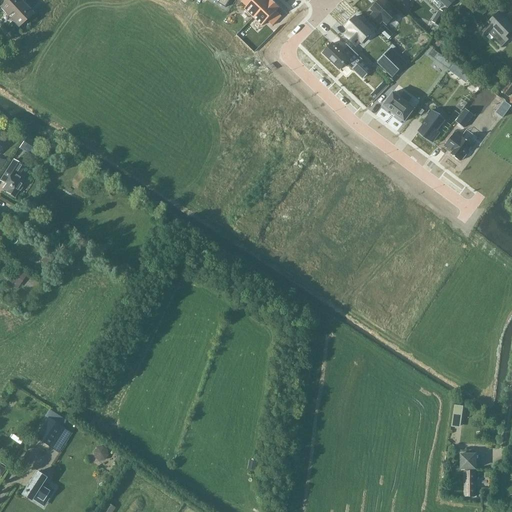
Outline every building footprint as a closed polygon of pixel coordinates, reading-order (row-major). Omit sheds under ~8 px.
[(6,0),(2,4),(0,5),(0,7),(7,16),(5,18),(7,21),(10,19),(18,27),(33,14),(20,0),(6,0)] [(241,0),(240,2),(246,7),(244,9),(253,18),(269,1),(268,0),(241,0)] [(269,0),(269,1),(253,18),(262,26),(267,21),(272,26),(281,16),(276,11),(279,8),(271,0),(269,0)] [(383,0),(380,0),(371,10),(374,12),(371,15),(380,24),(382,21),(386,25),(398,13),(383,0)] [(511,30),(511,27),(498,13),(480,31),(486,37),(494,30),(498,34),(494,39),(502,47),(511,37),(508,34),(511,30)] [(355,17),(345,27),(350,31),(345,36),(355,46),(360,41),(362,43),(371,33),(355,17)] [(392,35),(383,26),(379,30),(388,39),(392,35)] [(332,44),(323,53),(339,69),(347,62),(354,69),(353,69),(363,79),(371,70),(362,61),(363,61),(346,44),(343,48),(340,45),(337,48),(332,44)] [(391,49),(378,63),(392,77),(406,63),(391,49)] [(439,54),(435,60),(449,69),(453,64),(439,54)] [(453,64),(449,70),(459,78),(463,72),(453,64)] [(508,97),(511,90),(511,83),(509,82),(501,93),(508,97)] [(381,83),(375,90),(378,93),(385,87),(381,83)] [(393,93),(383,106),(404,122),(414,109),(393,93)] [(419,122),(414,129),(428,139),(435,130),(432,128),(440,118),(427,108),(417,121),(419,122)] [(454,133),(444,146),(454,153),(452,156),(460,161),(472,145),(461,137),(454,133)] [(35,155),(40,147),(25,138),(21,145),(35,155)] [(13,160),(0,180),(5,184),(3,188),(6,191),(6,192),(14,197),(19,189),(19,190),(26,179),(18,174),(23,167),(13,160)] [(51,258),(45,255),(40,261),(47,265),(51,258)] [(27,275),(19,270),(10,284),(17,289),(27,275)] [(463,406),(454,405),(451,426),(460,428),(463,406)] [(47,418),(35,437),(49,447),(61,427),(47,418)] [(13,441),(0,451),(0,460),(4,465),(22,451),(13,441)] [(107,449),(103,446),(97,447),(94,452),(95,458),(100,461),(105,460),(109,455),(107,449)] [(475,497),(474,472),(474,470),(476,470),(476,457),(471,457),(471,456),(460,456),(460,471),(464,471),(464,497),(475,497)] [(42,481),(44,478),(36,473),(22,495),(30,500),(34,494),(42,500),(47,491),(45,490),(48,485),(42,481)] [(110,511),(114,507),(108,503),(102,511),(110,511)]
